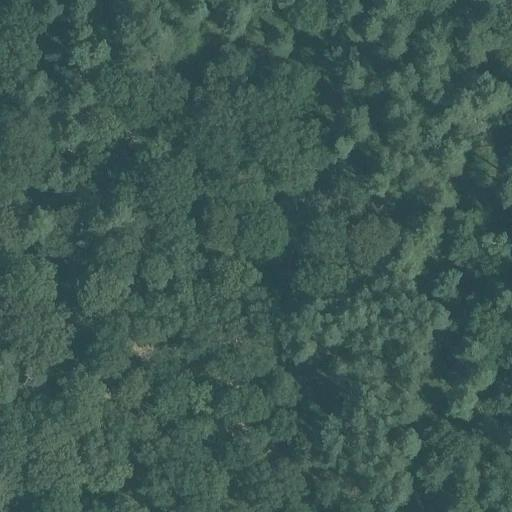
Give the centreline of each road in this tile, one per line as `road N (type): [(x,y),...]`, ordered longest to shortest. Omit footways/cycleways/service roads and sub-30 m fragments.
road 1 (track): [(150,0),(303,78),(415,182),(466,242),(511,316)]
road 2 (track): [(466,242),(511,40)]
